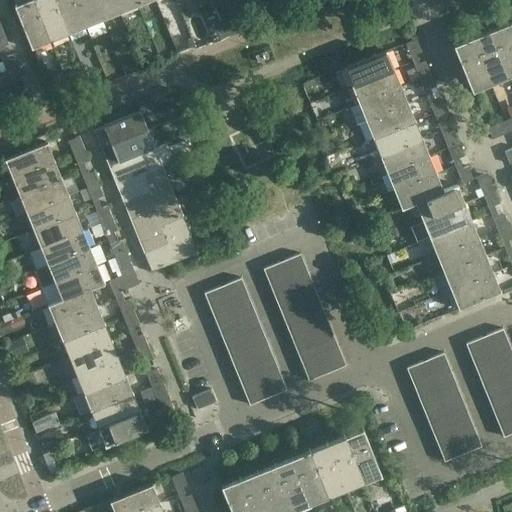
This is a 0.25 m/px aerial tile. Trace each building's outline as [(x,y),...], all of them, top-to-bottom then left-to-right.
[(49,39),(34,0),(17,7),(16,5),(14,6),(32,49),(33,48),(32,46),(49,39)] [(67,32),(53,0),(34,0),(49,39),(67,32)] [(84,25),(74,0),(53,0),(67,32),(84,25)] [(102,18),(94,0),(74,0),(84,25),(102,18)] [(119,11),(114,0),(94,0),(102,18),(119,11)] [(137,4),(134,0),(114,0),(119,11),(137,4)] [(511,72),(511,37),(507,25),(490,32),(507,75),(511,72)] [(0,47),(8,44),(3,32),(0,33),(0,47)] [(507,75),(490,32),(472,39),(489,82),(507,75)] [(421,52),(416,39),(405,44),(410,56),(421,52)] [(489,82),(472,39),(455,46),(454,44),(453,44),(472,91),(473,90),(472,88),(489,82)] [(266,47),(253,53),(256,60),(269,54),(266,47)] [(392,70),(385,53),(387,52),(386,50),(344,67),(345,69),(347,68),(353,85),(392,70)] [(18,67),(13,55),(2,59),(6,71),(18,67)] [(431,74),(426,62),(414,66),(419,79),(431,74)] [(23,79),(18,67),(6,71),(11,83),(23,79)] [(399,87),(392,70),(353,85),(360,103),(399,87)] [(436,86),(431,74),(419,79),(424,91),(436,86)] [(406,104),(399,87),(360,103),(368,120),(406,104)] [(32,102),(27,89),(16,94),(21,106),(32,102)] [(445,109),(440,97),(429,101),(434,113),(445,109)] [(413,122),(406,104),(368,120),(375,138),(413,122)] [(450,121),(445,109),(434,113),(439,126),(450,121)] [(146,130),(139,113),(141,113),(140,111),(93,130),(94,132),(96,131),(103,148),(146,130)] [(420,139),(413,122),(375,138),(382,155),(420,139)] [(505,134),(500,123),(488,128),(492,139),(505,134)] [(110,165),(153,148),(146,130),(103,148),(110,165)] [(459,144),(454,132),(443,136),(448,148),(459,144)] [(84,148),(79,136),(68,141),(73,153),(84,148)] [(427,157),(420,139),(382,155),(389,172),(427,157)] [(53,161),(46,145),(48,144),(47,142),(5,159),(5,161),(7,160),(14,177),(53,161)] [(464,156),(459,144),(448,148),(453,160),(464,156)] [(89,161),(84,148),(73,153),(78,165),(89,161)] [(145,191),(138,174),(160,165),(153,148),(110,165),(124,200),(145,191)] [(434,174),(427,157),(389,172),(396,190),(434,174)] [(60,179),(53,161),(14,177),(21,195),(60,179)] [(174,200),(167,182),(160,165),(138,174),(145,191),(124,200),(131,217),(174,200)] [(473,179),(468,166),(457,171),(462,183),(473,179)] [(98,183),(93,171),(82,176),(87,188),(98,183)] [(441,191),(434,174),(396,190),(403,207),(401,208),(401,209),(417,203),(417,201),(441,191)] [(67,196),(60,179),(21,195),(28,212),(67,196)] [(494,191),(489,179),(478,183),(483,196),(494,191)] [(103,195),(98,183),(87,188),(92,200),(103,195)] [(463,204),(456,187),(458,186),(457,185),(441,191),(417,201),(417,203),(424,220),(463,204)] [(499,203),(494,191),(483,196),(486,203),(488,208),(499,203)] [(74,214),(67,196),(28,212),(35,229),(74,214)] [(486,203),(483,196),(466,203),(469,210),(486,203)] [(167,243),(160,226),(181,217),(174,200),(131,217),(145,252),(167,243)] [(470,221),(463,204),(424,220),(431,237),(470,221)] [(112,218),(107,206),(96,210),(101,223),(112,218)] [(81,231),(74,214),(35,229),(42,247),(81,231)] [(509,226),(504,214),(493,218),(497,231),(509,226)] [(195,252),(188,235),(181,217),(160,226),(167,243),(145,252),(152,269),(150,270),(151,271),(198,252),(197,251),(195,252)] [(117,230),(112,218),(101,223),(106,235),(117,230)] [(477,239),(470,221),(431,237),(438,255),(477,239)] [(511,238),(511,234),(509,226),(497,231),(502,243),(511,238)] [(88,248),(81,231),(42,247),(49,264),(88,248)] [(484,256),(477,239),(438,255),(445,272),(484,256)] [(126,253),(122,241),(110,245),(115,257),(126,253)] [(37,266),(47,262),(41,247),(31,250),(37,266)] [(95,266),(88,248),(49,264),(56,282),(95,266)] [(300,250),(263,265),(308,377),(345,362),(300,250)] [(131,265),(126,253),(115,257),(120,270),(131,265)] [(491,274),(484,256),(445,272),(453,289),(491,274)] [(105,283),(104,282),(102,283),(95,266),(56,282),(63,298),(64,300),(89,290),(105,283)] [(501,291),(500,290),(498,291),(491,274),(453,289),(459,306),(457,307),(458,309),(501,291)] [(240,275),(203,290),(248,401),(285,386),(240,275)] [(125,289),(120,277),(109,281),(114,294),(125,289)] [(56,281),(34,290),(40,304),(62,296),(56,281)] [(96,307),(89,290),(64,300),(63,298),(47,305),(48,306),(50,306),(57,323),(96,307)] [(134,312),(129,300),(118,304),(123,316),(134,312)] [(103,324),(96,307),(57,323),(64,340),(103,324)] [(139,324),(134,312),(123,316),(128,329),(139,324)] [(110,342),(103,324),(64,340),(71,358),(110,342)] [(511,347),(503,325),(466,340),(503,433),(511,429),(511,347)] [(148,347),(143,335),(143,334),(132,339),(137,351),(148,347)] [(117,359),(110,342),(71,358),(78,375),(117,359)] [(153,359),(148,347),(137,351),(142,363),(153,359)] [(444,348),(407,363),(444,456),(482,441),(444,348)] [(124,377),(117,359),(78,375),(85,393),(124,377)] [(162,381),(157,369),(146,374),(151,386),(162,381)] [(131,394),(124,377),(85,393),(92,410),(131,394)] [(167,394),(162,381),(151,386),(156,398),(167,394)] [(216,400),(211,389),(210,389),(192,397),(196,409),(197,409),(216,401),(216,400)] [(138,412),(131,394),(92,410),(99,427),(138,412)] [(177,416),(172,404),(160,409),(165,421),(177,416)] [(147,429),(147,428),(145,428),(138,412),(99,427),(106,444),(104,445),(105,447),(147,429)] [(381,474),(362,428),(361,428),(361,430),(344,437),(362,480),(379,473),(380,475),(381,474)] [(362,480),(344,437),(327,444),(344,487),(362,480)] [(344,487),(327,444),(310,451),(327,494),(344,487)] [(327,494),(310,451),(292,458),(310,501),(327,494)] [(310,501),(292,458),(275,466),(292,508),(310,501)] [(283,511),(292,508),(275,466),(257,473),(273,511),(283,511)] [(187,485),(182,473),(171,477),(176,490),(187,485)] [(273,511),(257,473),(240,480),(252,511),(273,511)] [(252,511),(240,480),(223,487),(222,485),(221,485),(231,511),(252,511)] [(135,511),(158,503),(151,486),(153,485),(152,484),(110,501),(110,503),(112,502),(116,511),(135,511)] [(185,511),(196,508),(191,496),(180,500),(184,511),(185,511)] [(161,511),(158,503),(135,511),(161,511)]
